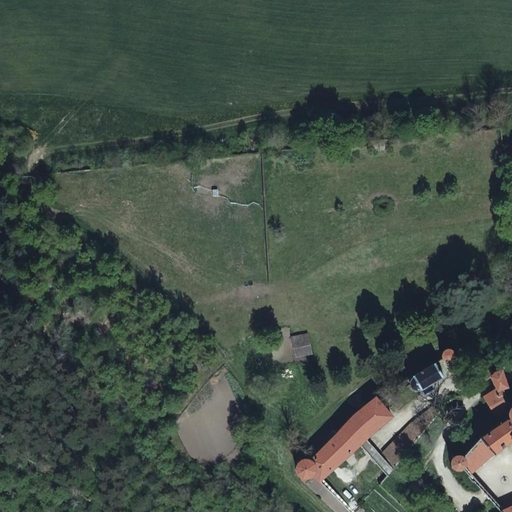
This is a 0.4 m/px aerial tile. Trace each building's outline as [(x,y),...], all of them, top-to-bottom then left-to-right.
[(296,355),(307,352),(311,351),(307,333),(291,338),(296,355)] [(452,359),(454,356),(455,352),(453,348),(450,346),(446,346),(442,348),(440,352),(441,356),(443,359),(446,360),(449,360),(452,359)] [(431,362),(410,375),(408,378),(407,382),(408,386),(411,389),(415,390),(419,390),(422,395),(432,389),(429,384),(441,377),(431,362)] [(511,511),(511,402),(511,403),(508,405),(501,386),(503,384),(501,379),(498,371),(496,371),(490,373),(494,388),(484,392),(493,414),(506,410),(507,417),(473,431),(460,453),(455,452),(451,453),(448,457),(447,461),(448,465),(451,468),(456,469),(460,468),(464,472),(508,439),(511,439),(511,501),(496,507),(500,511),(511,511)] [(312,474),(317,480),(389,416),(373,398),(366,402),(348,413),(311,463),(307,461),(302,461),(298,463),(296,467),(297,472),(299,476),(304,477),(308,477),(312,474)] [(430,406),(408,422),(420,434),(436,415),(430,406)] [(420,434),(408,422),(381,453),(393,467),(420,434)]
